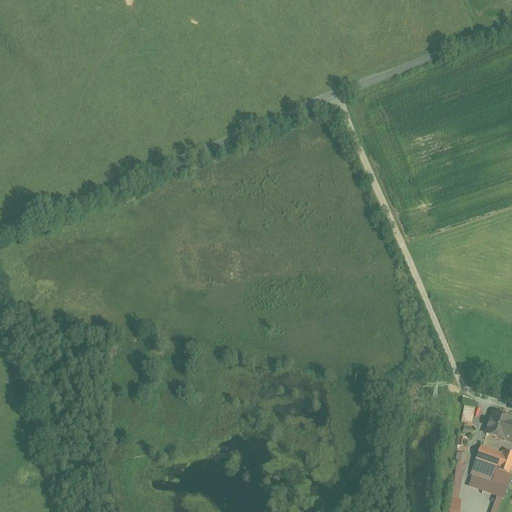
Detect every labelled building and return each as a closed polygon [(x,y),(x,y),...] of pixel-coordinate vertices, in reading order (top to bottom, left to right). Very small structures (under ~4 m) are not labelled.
[(461,421),(472,424),(476,404),(465,401),(461,421)] [(511,420),(493,414),(485,435),(511,444),(511,420)] [(501,453),(480,446),(470,476),(473,477),(491,483),(496,471),(510,476),(511,469),(511,455),(502,451),(501,453)] [(457,452),(450,511),(461,511),(462,511),(459,511),(465,453),(457,452)] [(511,476),(510,476),(496,471),(491,483),(473,477),(469,488),(497,498),(492,511),(496,511),(501,499),(503,500),(511,476)]
